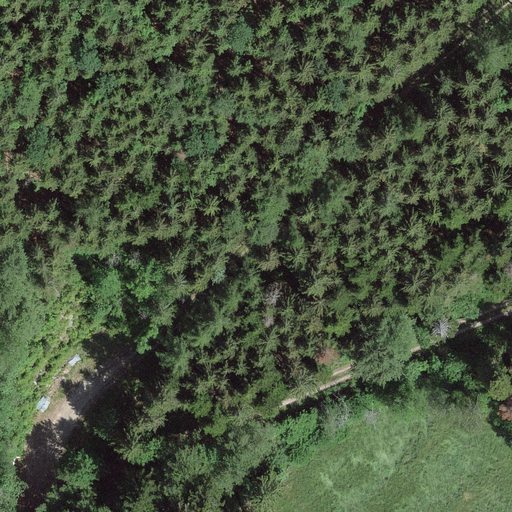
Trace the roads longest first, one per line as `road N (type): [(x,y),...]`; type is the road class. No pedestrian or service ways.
road 1 (track): [(59,511),(50,476),(56,446),(90,406),(133,373),(401,92),(505,0)]
road 2 (track): [(511,311),(185,441),(62,509)]
